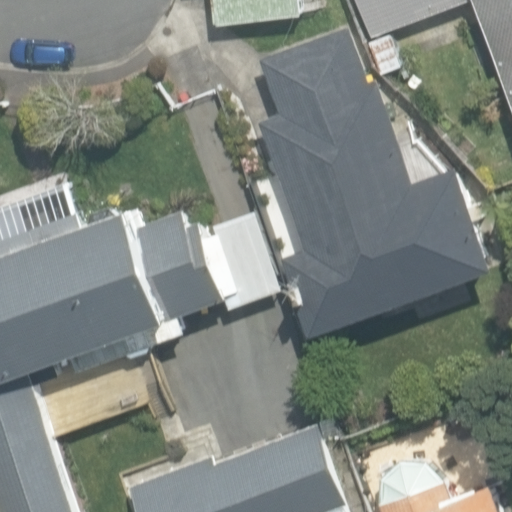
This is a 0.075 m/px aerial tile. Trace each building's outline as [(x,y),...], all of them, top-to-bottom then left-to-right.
[(218,0),(221,23),(308,18),(305,0),(218,0)] [(463,0),(482,0),(511,79),(511,0),(365,0),(377,32),(463,0)] [(290,252),(318,330),(503,264),(466,160),(423,176),(386,72),(377,75),(358,21),(267,53),(287,108),(265,116),(311,245),(290,252)] [(406,65),(394,32),(372,40),(384,73),(406,65)] [(0,490),(7,511),(86,511),(38,372),(78,358),(82,369),(192,331),(186,312),(231,296),(235,309),(291,290),(261,206),(221,220),(225,231),(213,236),(207,219),(196,222),(192,210),(149,225),(140,198),(92,215),(89,206),(0,236),(0,490)] [(351,511),(313,412),(172,466),(181,489),(158,499),(162,511),(351,511)] [(454,497),(450,480),(431,460),(403,458),(384,476),(382,502),(386,511),(510,511),(500,481),(454,497)]
